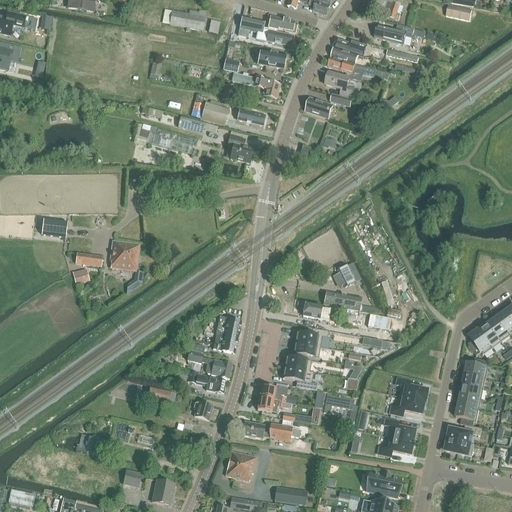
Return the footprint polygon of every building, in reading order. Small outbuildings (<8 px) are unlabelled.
[(71,0),(70,11),(98,15),(99,0),(117,0),(126,1),(125,0),(71,0)] [(326,18),(332,0),(289,0),(287,8),(296,10),(299,1),(309,5),(309,7),(315,9),(313,13),(326,18)] [(398,22),(403,9),(400,8),(400,7),(393,5),(388,3),(389,0),(388,0),(370,0),(366,14),(382,19),(383,17),(389,19),(398,22)] [(468,0),(452,0),(451,5),(475,9),(476,1),(468,0)] [(470,23),(471,17),(472,12),(449,7),(446,18),(470,23)] [(205,19),(206,13),(199,11),(199,13),(189,12),(189,15),(172,12),(172,13),(165,11),(163,25),(186,29),(186,33),(189,34),(190,30),(203,32),(206,19),(205,19)] [(7,20),(0,17),(0,36),(13,39),(15,28),(25,30),(28,18),(9,13),(7,20)] [(240,25),(264,29),(265,23),(242,18),(240,25)] [(269,23),(268,30),(277,32),(278,32),(278,30),(285,31),(284,33),(295,35),(297,24),(294,24),(294,23),(280,20),(270,18),(269,23)] [(217,36),(220,24),(211,22),(208,34),(217,36)] [(262,36),(264,29),(240,25),(239,31),(262,36)] [(375,30),(373,35),(375,37),(375,39),(393,44),(404,47),(406,39),(413,41),(414,37),(424,40),(426,34),(396,26),(395,32),(378,27),(377,29),(375,30)] [(276,34),(277,32),(268,30),(265,43),(289,47),(291,37),(276,34)] [(438,43),(439,38),(428,34),(426,40),(438,43)] [(335,49),(354,56),(357,47),(338,40),(335,49)] [(0,70),(8,72),(10,62),(18,64),(20,54),(21,49),(2,44),(0,51),(0,50),(0,70)] [(359,57),(354,56),(335,49),(331,59),(356,67),(358,61),(359,57)] [(257,57),(256,61),(257,63),(258,64),(258,66),(283,71),(286,57),(260,53),(260,54),(258,55),(257,57)] [(369,79),(374,80),(376,71),(356,67),(331,59),(328,68),(351,76),(350,80),(361,83),(362,77),(369,79)] [(225,61),(223,72),(237,74),(238,66),(231,65),(231,63),(225,61)] [(39,63),(35,79),(42,80),(45,65),(39,63)] [(416,77),(427,80),(428,74),(417,71),(416,77)] [(374,78),(388,81),(389,75),(376,72),(375,73),(374,78)] [(327,80),(326,87),(341,91),(340,97),(355,101),(357,92),(348,90),(351,81),(329,74),(327,80)] [(233,75),(231,82),(253,87),(257,88),(260,89),(261,88),(264,89),(263,95),(264,96),(264,98),(270,99),(276,101),(279,86),(273,85),(268,83),(268,81),(262,80),(259,79),(255,79),(255,80),(233,75)] [(233,104),(236,90),(225,87),(222,102),(233,104)] [(191,118),(201,121),(224,128),(229,110),(220,108),(221,105),(210,102),(210,105),(206,104),(207,98),(196,96),(191,118)] [(350,109),(352,102),(333,96),(331,103),(350,109)] [(329,121),(333,107),(310,100),(306,113),(329,121)] [(384,101),(382,108),(391,110),(394,108),(390,103),(384,101)] [(161,119),(162,113),(143,109),(141,115),(161,119)] [(251,114),(240,111),(237,122),(263,128),(265,117),(258,115),(258,113),(252,111),(251,114)] [(203,136),(206,125),(180,118),(177,129),(203,136)] [(146,144),(193,157),(197,140),(141,125),(141,126),(137,138),(147,140),(146,144)] [(230,137),(227,147),(233,148),(230,160),(249,165),(251,158),(253,150),(246,148),(246,149),(243,148),(245,141),(230,137)] [(330,141),(327,149),(333,151),(336,144),(330,141)] [(310,150),(303,148),(299,158),(306,161),(310,150)] [(44,220),(42,236),(65,239),(67,223),(44,220)] [(136,273),(139,250),(139,246),(112,243),(109,263),(111,263),(110,269),(136,273)] [(101,269),(103,258),(77,255),(75,266),(81,266),(101,269)] [(348,267),(337,273),(338,275),(344,286),(345,289),(356,283),(348,267)] [(75,286),(89,283),(87,270),(83,271),(78,272),(72,274),(75,286)] [(142,285),(135,281),(128,286),(127,296),(142,285)] [(324,306),(359,313),(361,300),(326,294),(324,306)] [(305,306),(303,307),(302,311),(304,313),(303,318),(328,323),(329,317),(320,315),(322,308),(305,305),(305,306)] [(511,321),(506,313),(497,320),(510,337),(508,335),(511,332),(511,321)] [(220,319),(213,351),(234,355),(241,324),(220,319)] [(388,319),(386,330),(395,332),(397,320),(388,319)] [(497,320),(488,326),(501,344),(510,337),(497,320)] [(479,331),(492,350),(493,350),(501,344),(488,326),(480,332),(479,331)] [(297,334),(295,345),(320,349),(322,339),(327,340),(328,333),(312,330),(311,336),(297,334)] [(492,350),(479,331),(469,338),(474,344),(469,347),(476,358),(481,354),(483,357),(492,350)] [(320,349),(295,345),(293,356),(318,360),(320,349)] [(203,355),(205,349),(193,346),(192,352),(203,355)] [(211,362),(211,361),(202,359),(203,357),(189,354),(187,363),(201,366),(201,363),(209,365),(207,366),(205,373),(207,375),(211,376),(211,377),(229,381),(232,366),(214,362),(214,363),(211,362)] [(312,362),(286,358),(284,369),(310,373),(312,362)] [(486,381),(488,369),(486,369),(487,363),(475,360),(473,366),(467,365),(465,376),(486,381)] [(310,373),(284,369),(282,380),(296,383),(295,389),(316,392),(317,385),(312,385),(314,374),(310,373)] [(206,392),(223,396),(226,383),(198,377),(198,376),(192,375),(192,376),(184,374),(182,383),(190,385),(198,387),(199,385),(207,387),(206,392)] [(486,381),(465,376),(463,387),(483,391),(486,381)] [(423,404),(424,404),(427,392),(409,388),(410,383),(410,382),(397,379),(396,386),(401,388),(399,399),(423,404)] [(483,391),(463,387),(460,397),(481,402),(483,391)] [(170,393),(170,392),(150,388),(147,402),(167,406),(168,405),(173,407),(176,394),(170,393)] [(259,400),(285,404),(292,405),(296,406),(297,399),(286,398),(288,390),(276,388),(276,390),(261,388),(259,400)] [(481,402),(460,397),(458,408),(479,412),(481,402)] [(326,402),(326,407),(351,412),(353,402),(330,398),(329,402),(326,402)] [(421,416),(423,404),(399,399),(397,410),(391,409),(390,415),(402,418),(404,412),(421,416)] [(292,405),(285,404),(259,400),(257,412),(271,414),(272,408),(284,410),(284,408),(293,410),(294,407),(292,407),(292,405)] [(213,408),(198,404),(198,405),(196,404),(195,405),(193,410),(194,412),(196,412),(194,419),(209,423),(213,408)] [(473,429),(474,423),(476,423),(479,412),(458,408),(456,419),(462,420),(460,426),(464,427),(466,427),(473,429)] [(390,428),(387,439),(412,444),(414,433),(397,429),(398,423),(386,420),(384,427),(390,428)] [(245,425),(243,438),(262,441),(263,439),(270,440),(270,441),(290,444),(291,439),(299,440),(301,432),(270,427),(268,435),(264,434),(265,428),(245,425)] [(470,446),(472,436),(480,438),(482,431),(473,429),(466,427),(464,433),(450,430),(450,433),(449,433),(449,434),(448,439),(448,440),(448,441),(470,446)] [(86,452),(106,457),(109,442),(89,438),(89,439),(81,437),(78,449),(86,451),(86,452)] [(412,444),(387,439),(385,450),(379,449),(378,456),(391,459),(391,458),(392,452),(410,456),(412,444)] [(185,455),(199,458),(203,444),(189,441),(183,440),(180,453),(185,455)] [(474,447),(470,446),(448,441),(447,443),(447,444),(446,449),(446,450),(445,453),(472,458),(474,447)] [(494,451),(487,450),(484,462),(491,464),(492,457),(494,451)] [(226,477),(249,483),(251,475),(252,476),(255,465),(257,459),(231,453),(226,478),(226,477)] [(141,476),(126,473),(123,485),(138,489),(141,476)] [(400,481),(371,475),(367,493),(396,500),(400,481)] [(172,506),(173,501),(172,500),(175,486),(157,482),(152,504),(170,507),(172,506)] [(308,494),(277,489),(274,504),(301,508),(306,509),(308,494)] [(341,499),(352,501),(354,495),(343,493),(341,499)] [(76,503),(63,500),(60,511),(98,511),(75,506),(76,503)] [(245,502),(231,500),(230,510),(217,507),(216,511),(237,511),(243,511),(246,511),(260,511),(262,505),(245,502)] [(396,511),(397,509),(370,503),(368,511),(396,511)]
